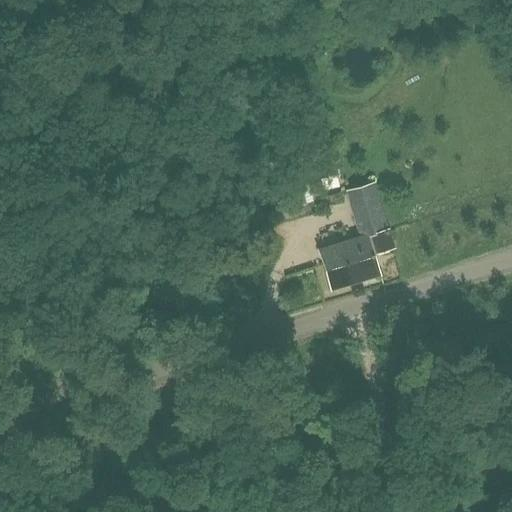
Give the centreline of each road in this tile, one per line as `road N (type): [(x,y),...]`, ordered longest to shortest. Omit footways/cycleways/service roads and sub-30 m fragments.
road 1 (residential): [(0,418),(511,260)]
road 2 (track): [(398,511),(360,307)]
